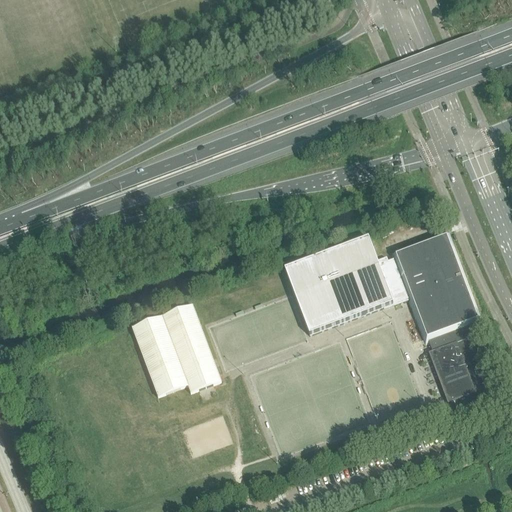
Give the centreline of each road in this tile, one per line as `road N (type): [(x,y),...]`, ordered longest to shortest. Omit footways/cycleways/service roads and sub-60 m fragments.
road 1 (trunk): [(511,35),(25,218)]
road 2 (trunk): [(39,236),(511,56)]
road 3 (trunk): [(384,15),(146,142),(25,218)]
road 4 (trunk): [(39,236),(441,153)]
road 5 (unclassified): [(511,425),(275,511)]
road 6 (tertiary): [(441,153),(511,314)]
road 7 (secondary): [(384,15),(441,153)]
